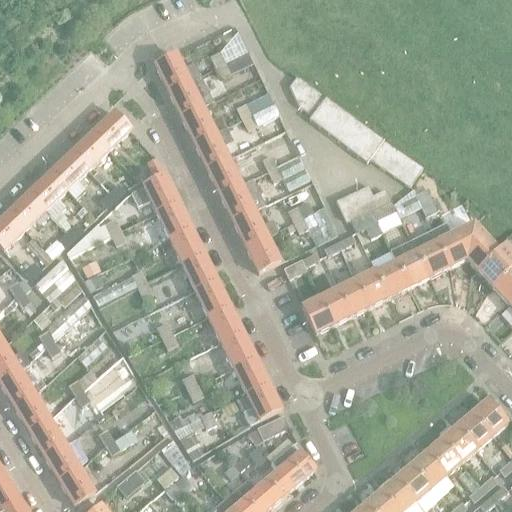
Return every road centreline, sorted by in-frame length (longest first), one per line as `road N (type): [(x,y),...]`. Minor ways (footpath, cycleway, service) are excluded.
road 1 (residential): [(301,391),(154,111),(113,73)]
road 2 (residential): [(511,389),(448,320),(301,391)]
road 3 (residential): [(0,184),(113,73)]
road 4 (residential): [(301,391),(339,479),(302,511)]
road 5 (residential): [(113,73),(140,48),(230,9)]
